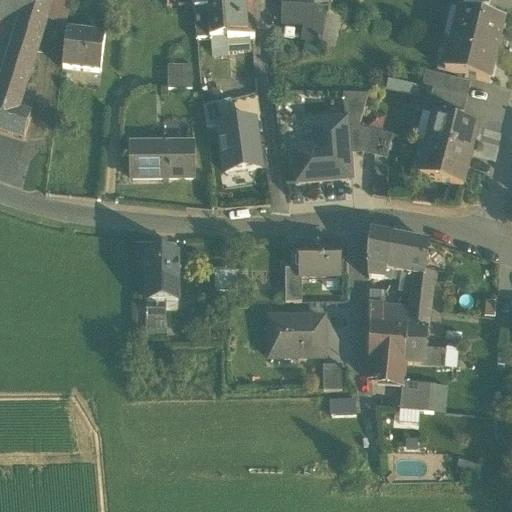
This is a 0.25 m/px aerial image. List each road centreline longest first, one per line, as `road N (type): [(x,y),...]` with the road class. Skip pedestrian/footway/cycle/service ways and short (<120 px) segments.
road 1 (residential): [(281,224),(223,228),(41,210),(0,194)]
road 2 (residential): [(354,217),(357,370),(372,459)]
road 3 (residential): [(281,224),(258,0)]
road 4 (residential): [(484,238),(354,217)]
